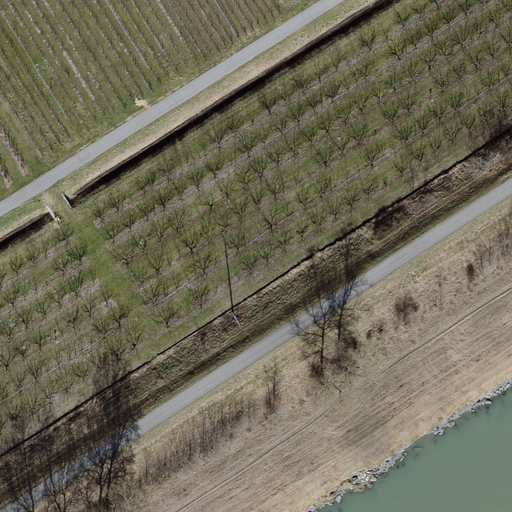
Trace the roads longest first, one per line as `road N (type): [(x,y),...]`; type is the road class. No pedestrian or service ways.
road 1 (track): [(11,511),(511,184)]
road 2 (unclassified): [(334,0),(0,210)]
